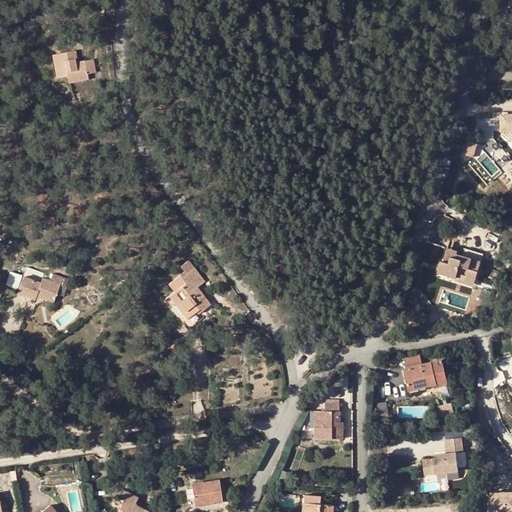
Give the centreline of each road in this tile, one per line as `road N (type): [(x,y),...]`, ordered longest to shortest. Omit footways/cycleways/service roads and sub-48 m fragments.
road 1 (residential): [(126,0),(121,78),(136,126),(292,356),(299,401)]
road 2 (residential): [(477,0),(461,113),(418,252),(392,313),(362,346)]
road 3 (unknown): [(0,472),(241,436),(280,438)]
road 4 (residential): [(362,346),(360,511)]
road 5 (residential): [(511,326),(362,346)]
road 6 (residential): [(299,401),(243,511)]
